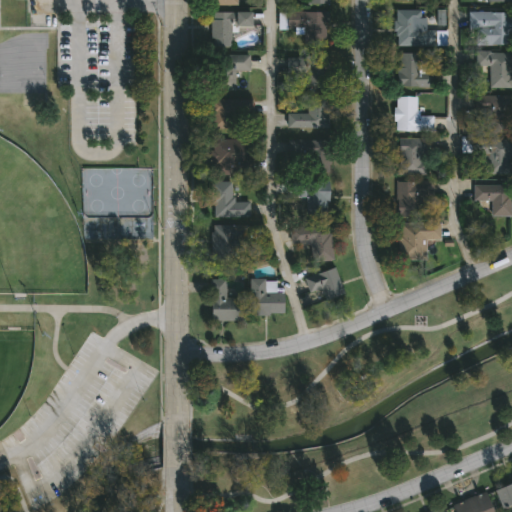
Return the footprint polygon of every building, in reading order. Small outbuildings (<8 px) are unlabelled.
[(425,11),(425,29),(437,29),(436,47),(395,46),(395,10),(425,11)] [(232,27),(232,48),(211,48),(211,12),(253,12),(253,27),(232,27)] [(327,46),(305,46),(305,31),(286,31),(285,13),(327,12),(327,46)] [(511,44),(476,46),(475,14),(511,13),(511,44)] [(511,88),(490,88),(490,66),(476,66),(476,52),(511,52),(511,88)] [(421,54),(421,60),(431,60),(431,87),(397,87),(397,54),(421,54)] [(235,92),(213,92),(213,55),(249,55),(249,71),(235,71),(235,92)] [(300,86),(300,57),(328,57),(328,86),(300,86)] [(479,96),(510,96),(510,132),(479,132),(479,96)] [(395,132),(395,97),(418,97),(418,116),(433,116),(433,132),(395,132)] [(253,99),(253,129),(212,129),(212,100),(253,99)] [(287,114),(307,114),(307,99),(329,99),(329,128),(287,128),(287,114)] [(426,175),(397,175),(397,139),(426,139),(426,175)] [(251,159),(251,175),(212,175),(212,140),(244,140),(244,159),(251,159)] [(330,174),(289,173),(290,140),(330,140),(330,174)] [(488,175),(488,154),(473,154),(473,140),(511,140),(511,175),(488,175)] [(396,217),(396,181),(428,181),(428,217),(396,217)] [(250,218),(213,218),(212,182),(233,182),(233,202),(250,202),(250,218)] [(306,217),(306,199),(290,199),(290,182),(329,183),(329,217),(306,217)] [(489,203),(473,203),(473,185),(510,185),(510,216),(489,216),(489,203)] [(329,224),(334,261),(311,264),(309,244),(292,246),(290,229),(329,224)] [(399,261),(399,224),(441,224),(441,241),(422,241),(422,261),(399,261)] [(212,226),(259,226),(259,239),(248,239),(248,258),(212,258),(212,226)] [(344,297),(328,300),(327,295),(310,300),(304,278),(337,270),(344,297)] [(211,321),(211,281),(226,281),(226,299),(240,299),(240,321),(211,321)] [(285,293),(285,315),(251,315),(251,281),(276,281),(277,293),(285,293)] [(511,492),(511,505),(508,507),(501,510),(493,492),(509,486),(511,492)] [(492,511),(473,511),(469,500),(485,493),(492,511)] [(473,511),(454,511),(452,507),(469,500),(473,511)]
